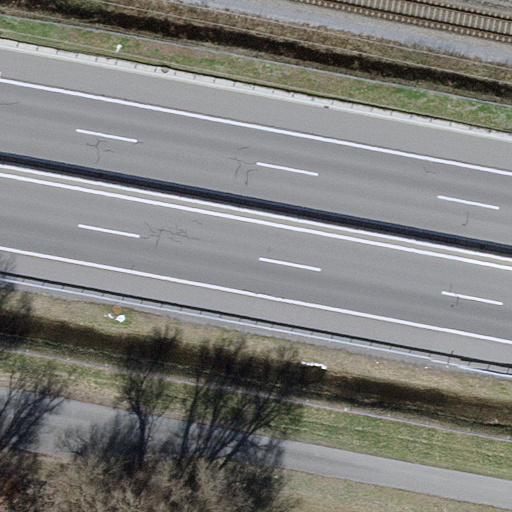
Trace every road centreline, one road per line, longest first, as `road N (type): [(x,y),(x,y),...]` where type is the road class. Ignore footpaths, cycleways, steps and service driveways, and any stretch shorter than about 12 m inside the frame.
road 1 (motorway): [(511,208),(0,114)]
road 2 (motorway): [(0,214),(511,307)]
